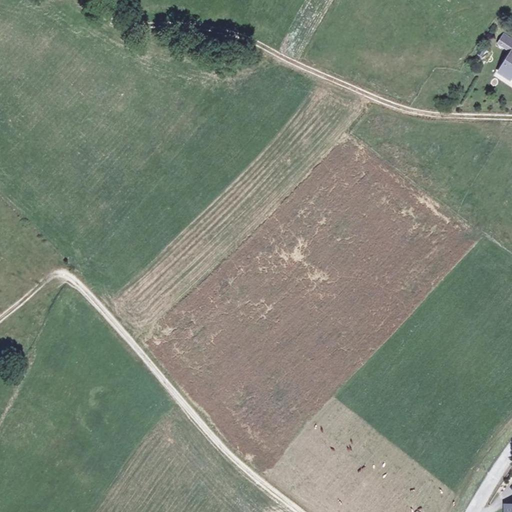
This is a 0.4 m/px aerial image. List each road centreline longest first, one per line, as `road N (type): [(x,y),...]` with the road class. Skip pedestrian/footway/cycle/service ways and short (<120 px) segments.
road 1 (track): [(511,117),(412,111),(263,47),(135,18),(93,0)]
road 2 (track): [(297,511),(241,468),(60,268)]
